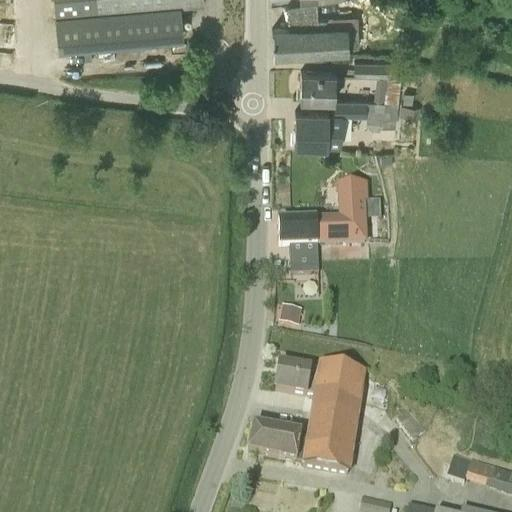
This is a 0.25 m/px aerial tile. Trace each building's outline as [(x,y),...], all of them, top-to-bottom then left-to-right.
[(52,0),(57,51),(183,39),(180,6),(202,4),(201,0),(52,0)] [(326,27),(326,18),(310,19),(311,28),(271,28),(272,52),(348,51),(348,27),(326,27)] [(353,76),(380,77),(388,77),(390,63),(353,62),(353,76)] [(293,141),(341,144),(342,116),(366,117),(365,126),(395,127),(402,64),(390,63),(388,77),(384,102),(377,102),(333,100),(332,112),(294,110),(293,127),(295,127),(294,139),(293,139),(293,141)] [(297,95),(335,96),(335,69),(298,68),(297,95)] [(403,93),(402,104),(412,105),(413,94),(403,93)] [(421,108),(399,105),(397,116),(419,120),(421,108)] [(339,222),(277,225),(278,249),(364,245),(362,205),(365,205),(365,187),(337,188),(339,222)] [(294,311),(283,310),(281,323),(292,324),(294,311)] [(278,366),(274,392),(306,397),(311,371),(278,366)] [(365,373),(318,366),(312,407),(358,414),(365,373)] [(358,414),(312,407),(302,469),(348,476),(358,414)] [(426,431),(407,413),(395,423),(411,443),(426,431)] [(247,455),(296,466),(300,439),(253,428),(247,455)] [(511,474),(453,456),(446,480),(465,485),(511,499),(511,474)] [(389,511),(391,506),(361,499),(358,511),(389,511)]
